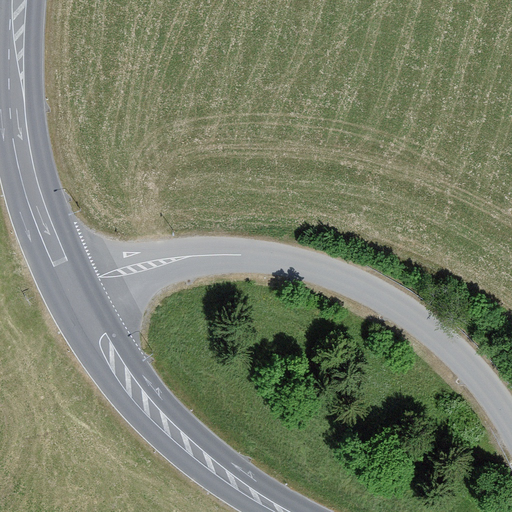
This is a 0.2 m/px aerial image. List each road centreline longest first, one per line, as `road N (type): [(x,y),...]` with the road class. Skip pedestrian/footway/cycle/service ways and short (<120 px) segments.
road 1 (unclassified): [(70,285),(173,260),(252,253),(328,272),(404,311),(462,359),(511,418)]
road 2 (primary): [(70,285),(154,412),(193,451),(284,511)]
road 3 (primary): [(19,0),(18,125),(32,192),(70,285)]
